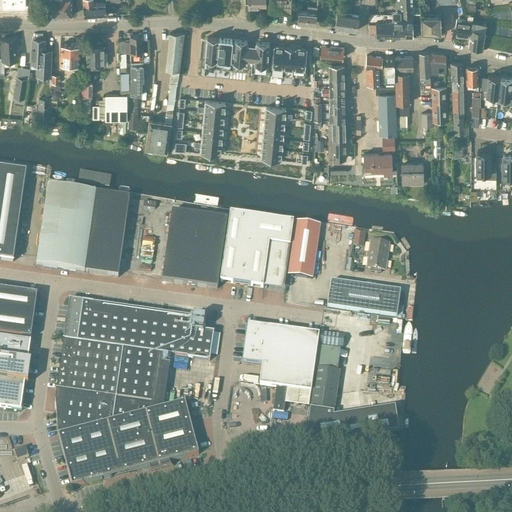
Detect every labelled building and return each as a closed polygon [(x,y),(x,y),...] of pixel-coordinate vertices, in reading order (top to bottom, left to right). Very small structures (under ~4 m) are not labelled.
[(55,15),(54,0),(45,0),(46,13),(49,15),(55,15)] [(72,0),(54,0),(55,15),(72,15),(72,0)] [(265,0),(247,0),(248,8),(259,8),(259,5),(266,4),(265,0)] [(290,0),(270,0),(270,10),(290,11),(290,0)] [(401,0),(395,0),(395,11),(400,11),(400,14),(412,14),(411,0),(401,0)] [(429,11),(428,0),(420,0),(420,12),(429,11)] [(105,3),(95,4),(84,5),(84,17),(106,15),(105,3)] [(475,4),(464,3),(463,11),(474,12),(475,4)] [(298,11),(297,21),(316,23),(317,12),(316,12),(316,5),(307,4),(307,11),(298,10),(298,11)] [(368,13),(368,25),(376,25),(376,36),(395,37),(406,37),(406,28),(402,28),(402,21),(400,21),(400,14),(400,11),(395,11),(393,12),(393,14),(368,13)] [(338,13),(336,26),(357,29),(358,24),(359,15),(341,12),(338,13)] [(412,14),(400,14),(400,21),(402,21),(402,28),(406,28),(406,37),(413,37),(412,14)] [(441,35),(440,15),(421,15),(421,34),(441,35)] [(454,35),(469,37),(470,37),(471,29),(472,22),(464,21),(464,19),(457,18),(454,35)] [(469,42),(468,47),(482,50),(483,45),(485,33),(485,31),(478,30),(478,27),(475,27),(474,29),(471,29),(470,37),(469,37),(469,42)] [(167,53),(165,68),(171,69),(169,80),(170,81),(169,87),(167,103),(173,104),(174,98),(176,87),(179,68),(184,33),(169,33),(167,53)] [(130,35),(131,61),(145,60),(144,37),(142,37),(142,35),(130,35)] [(207,37),(205,58),(217,59),(220,37),(219,37),(207,36),(207,37)] [(220,37),(217,59),(230,61),(232,39),(225,38),(220,37)] [(16,38),(1,39),(2,60),(17,60),(16,38)] [(234,39),(232,61),(245,62),(245,58),(247,44),(247,40),(246,40),(240,39),(234,39)] [(32,41),(31,62),(37,62),(37,75),(38,75),(38,81),(48,81),(48,75),(49,75),(51,50),(44,49),(44,41),(32,41)] [(255,59),(254,63),(267,64),(269,42),(264,42),(258,41),(256,41),(256,45),(255,59)] [(78,42),(73,42),(71,43),(70,43),(61,43),(61,62),(79,63),(80,44),(78,42)] [(273,44),(272,65),(283,66),(285,46),(284,46),(279,45),(273,44)] [(104,66),(103,45),(86,46),(87,67),(104,66)] [(344,47),(322,45),(321,55),(343,57),(344,47)] [(285,46),(283,66),(293,67),(295,47),(289,46),(285,46)] [(295,47),(293,67),(305,68),(306,49),(307,48),(302,47),(295,47)] [(431,88),(429,51),(419,52),(421,83),(424,83),(424,88),(431,88)] [(446,54),(431,51),(431,70),(446,70),(445,64),(446,64),(446,54)] [(382,66),(383,56),(367,55),(366,65),(367,83),(379,84),(378,66),(382,66)] [(404,68),(404,71),(409,71),(409,68),(413,68),(413,55),(395,56),(395,68),(404,68)] [(394,56),(384,56),(384,73),(384,80),(395,79),(394,56)] [(145,60),(131,61),(131,80),(131,95),(134,95),(141,94),(142,81),(143,80),(143,76),(145,76),(145,60)] [(462,61),(450,60),(452,78),(463,77),(462,61)] [(329,65),(329,77),(344,76),(344,64),(329,65)] [(478,66),(466,66),(467,82),(471,82),(471,91),(472,91),(473,91),(478,91),(478,87),(478,66)] [(127,67),(120,67),(120,72),(121,90),(121,94),(126,94),(126,95),(129,95),(129,89),(128,72),(127,72),(127,67)] [(482,76),(481,88),(486,88),(486,97),(497,98),(500,77),(500,76),(488,74),(488,76),(482,76)] [(329,77),(329,85),(344,85),(344,76),(329,77)] [(17,77),(14,97),(23,98),(27,79),(17,77)] [(452,78),(452,88),(463,87),(463,77),(452,78)] [(497,98),(496,101),(511,102),(511,90),(510,91),(511,78),(500,77),(497,98)] [(92,80),(81,80),(81,95),(92,95),(92,80)] [(345,94),(344,85),(329,85),(329,89),(329,94),(345,94)] [(433,112),(433,121),(438,121),(447,120),(446,85),(432,86),(433,112)] [(396,87),(376,87),(376,94),(378,94),(379,119),(380,134),(397,133),(397,131),(396,87)] [(453,110),(454,110),(463,110),(464,110),(463,87),(452,88),(453,110)] [(472,96),(471,126),(478,126),(480,91),(478,91),(473,91),(472,91),(472,96)] [(121,94),(105,94),(105,95),(105,118),(105,120),(127,120),(126,95),(126,94),(121,94)] [(329,94),(330,102),(345,102),(345,94),(329,94)] [(91,96),(81,96),(80,111),(90,112),(91,96)] [(32,107),(32,117),(38,117),(38,119),(49,119),(50,98),(38,98),(38,107),(32,107)] [(129,112),(128,129),(137,129),(137,118),(137,112),(138,98),(134,98),(130,98),(129,112)] [(198,106),(198,111),(204,111),(224,113),(225,102),(205,101),(205,107),(198,106)] [(330,102),(330,111),(345,111),(345,102),(330,102)] [(266,107),(265,117),(285,119),(291,120),(291,115),(285,115),(286,109),(266,107)] [(463,110),(454,110),(454,132),(464,132),(464,135),(468,134),(468,127),(464,127),(463,110)] [(204,111),(203,121),(223,123),(224,113),(204,111)] [(345,119),(345,111),(330,111),(330,119),(345,119)] [(433,112),(421,113),(422,126),(427,126),(432,126),(433,134),(439,134),(438,121),(433,121),(433,112)] [(265,117),(264,127),(284,129),(285,119),(265,117)] [(145,147),(167,150),(171,122),(170,122),(165,121),(149,119),(148,120),(145,147)] [(329,119),(329,139),(345,139),(345,119),(330,119),(329,119)] [(203,121),(202,131),(222,133),(223,123),(203,121)] [(264,127),(263,137),(283,139),(284,129),(264,127)] [(202,131),(201,142),(221,143),(222,133),(202,131)] [(263,137),(262,147),(282,149),(283,139),(263,137)] [(395,149),(395,138),(383,138),(383,150),(395,149)] [(321,139),(315,140),(315,151),(323,150),(323,140),(321,140),(321,139)] [(346,158),(345,139),(329,139),(329,164),(341,164),(341,158),(346,158)] [(443,140),(434,140),(434,159),(443,159),(443,140)] [(195,141),(194,145),(201,146),(200,152),(220,154),(221,143),(201,142),(195,141)] [(262,147),(261,158),(281,160),(281,154),(288,154),(288,150),(282,149),(262,147)] [(477,151),(476,178),(495,178),(496,162),(490,162),(490,152),(487,152),(487,150),(480,149),(480,151),(477,151)] [(392,173),(392,152),(364,153),(364,173),(392,173)] [(501,162),(501,170),(503,170),(502,181),(511,181),(511,155),(503,155),(503,162),(501,162)] [(423,181),(423,163),(401,163),(402,181),(423,181)] [(0,260),(1,260),(13,262),(26,173),(0,169),(0,260)] [(396,182),(390,182),(390,187),(387,187),(387,191),(390,190),(391,194),(396,194),(396,182)] [(37,267),(84,274),(96,195),(95,195),(96,189),(76,186),(75,192),(62,190),(49,188),(37,267)] [(130,199),(97,194),(86,274),(118,278),(130,199)] [(144,202),(143,208),(155,210),(156,204),(144,202)] [(172,212),(163,277),(162,282),(217,290),(218,284),(227,220),(172,212)] [(293,223),(230,213),(220,283),(284,291),(293,223)] [(296,223),(288,277),(312,280),(320,227),(296,223)] [(371,243),(367,268),(370,269),(370,273),(381,275),(382,270),(385,271),(389,245),(371,243)] [(350,285),(331,282),(328,308),(397,318),(401,292),(350,285)] [(0,335),(31,340),(36,302),(37,296),(33,295),(0,290),(0,335)] [(56,394),(55,400),(55,402),(56,414),(57,418),(57,428),(58,435),(57,436),(58,436),(62,435),(85,428),(113,421),(151,411),(159,355),(210,362),(214,334),(214,333),(205,332),(206,319),(192,317),(192,318),(167,314),(162,313),(132,309),(127,308),(91,303),(86,303),(73,301),(69,300),(69,301),(70,301),(69,306),(67,316),(67,319),(66,323),(66,324),(64,339),(64,341),(63,340),(63,341),(64,341),(63,344),(60,364),(60,369),(57,389),(57,390),(56,390),(57,391),(56,394)] [(262,366),(267,328),(247,325),(242,363),(262,366)] [(259,385),(276,388),(311,392),(319,335),(267,328),(262,366),(259,385)] [(321,333),(319,345),(342,349),(344,337),(321,333)] [(0,409),(20,412),(24,383),(28,384),(31,363),(27,362),(30,343),(0,338),(0,409)] [(315,376),(310,409),(334,412),(340,372),(337,372),(316,369),(315,376)] [(274,399),(273,412),(283,413),(285,405),(308,408),(311,392),(276,388),(275,397),(274,399)] [(62,435),(58,436),(64,460),(66,465),(66,469),(70,484),(72,488),(86,484),(102,480),(111,478),(142,470),(149,468),(150,472),(147,473),(147,474),(174,467),(174,466),(170,467),(169,463),(184,459),(199,455),(195,443),(192,431),(191,428),(187,411),(186,410),(185,403),(151,411),(113,421),(85,428),(62,435)] [(305,446),(327,443),(384,434),(399,432),(395,407),(333,417),(334,413),(334,412),(310,409),(305,446)] [(14,452),(13,452),(14,452),(17,461),(29,457),(26,448),(14,451),(14,452)]
